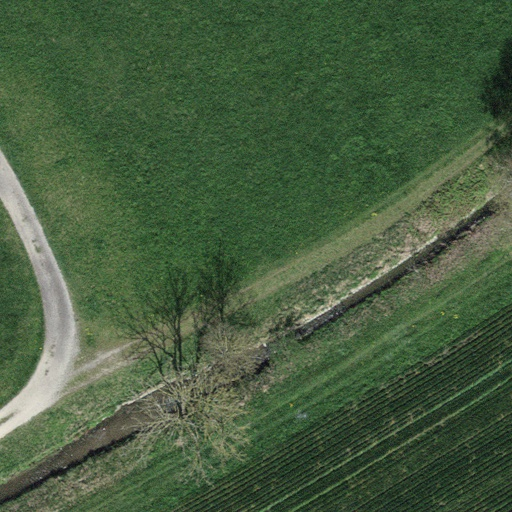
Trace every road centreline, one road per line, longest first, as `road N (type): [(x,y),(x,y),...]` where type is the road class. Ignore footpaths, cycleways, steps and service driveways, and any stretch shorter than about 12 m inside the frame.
road 1 (track): [(37,400),(291,279),(430,188),(511,114)]
road 2 (track): [(0,178),(61,311),(37,400)]
